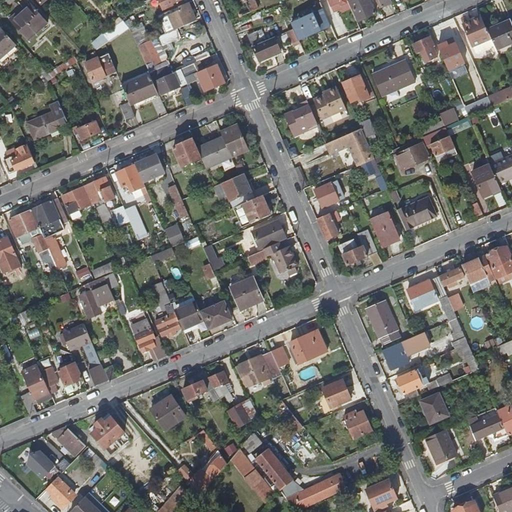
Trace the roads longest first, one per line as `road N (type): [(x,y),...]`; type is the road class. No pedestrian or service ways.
road 1 (residential): [(0,442),(336,296)]
road 2 (residential): [(248,93),(0,204)]
road 3 (residential): [(462,0),(248,93)]
road 4 (residential): [(248,93),(336,296)]
road 5 (residential): [(336,296),(423,499)]
road 6 (residential): [(336,296),(511,219)]
